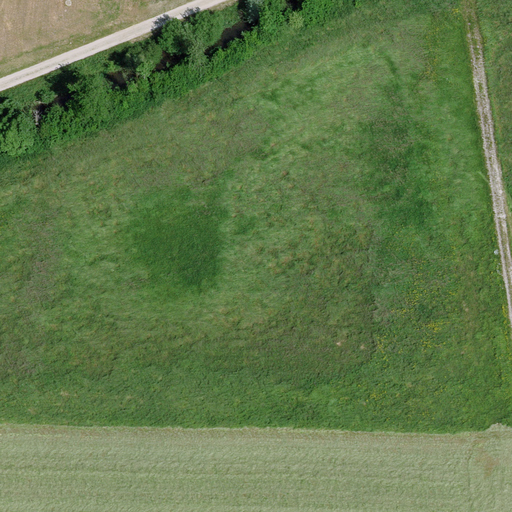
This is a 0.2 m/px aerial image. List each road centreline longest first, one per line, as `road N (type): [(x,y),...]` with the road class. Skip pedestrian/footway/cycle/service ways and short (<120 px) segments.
road 1 (track): [(511,301),(467,0)]
road 2 (track): [(0,84),(210,0)]
